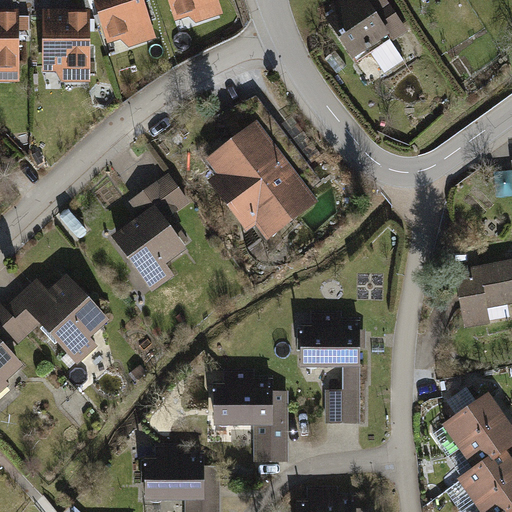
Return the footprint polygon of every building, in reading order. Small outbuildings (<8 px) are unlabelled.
[(155,38),(141,0),(91,0),(107,45),(121,41),(128,47),(155,38)] [(222,14),(216,0),(167,0),(175,23),(188,19),(195,23),(222,14)] [(333,13),(323,19),(351,60),(388,34),(393,41),(408,32),(386,0),(338,0),(329,6),(333,13)] [(18,16),(18,10),(0,10),(0,82),(18,82),(18,31),(29,31),(29,16),(23,16),(18,16)] [(89,83),(89,10),(67,10),(41,10),(41,73),(55,73),(59,83),(89,83)] [(211,190),(231,216),(289,172),(258,131),(207,169),(219,184),(211,190)] [(319,212),(289,172),(231,216),(248,239),(256,233),(269,250),(319,212)] [(142,224),(112,246),(154,301),(177,283),(169,273),(188,258),(165,228),(189,210),(169,182),(131,211),(142,224)] [(511,259),(453,270),(464,326),(511,318),(508,302),(511,300),(511,259)] [(26,312),(38,324),(76,365),(96,346),(89,339),(108,322),(65,275),(47,292),(26,312)] [(26,312),(47,292),(35,278),(2,309),(26,335),(38,324),(26,312)] [(0,343),(8,352),(26,335),(2,309),(0,307),(0,343)] [(181,313),(176,317),(180,323),(185,319),(181,313)] [(328,431),(362,431),(362,363),(366,363),(366,336),(358,336),(358,324),(345,324),(345,318),(313,318),(313,332),(303,332),(304,376),(345,375),(345,397),(328,397),(328,431)] [(8,352),(0,343),(0,401),(12,390),(6,383),(23,367),(8,352)] [(130,372),(136,380),(145,372),(139,365),(130,372)] [(227,387),(216,387),(216,432),(255,432),(255,467),(290,467),(290,397),(275,397),(275,382),(258,382),(258,374),(227,373),(227,387)] [(445,432),(461,454),(507,423),(491,400),(445,432)] [(511,452),(511,430),(507,423),(461,454),(477,477),(506,457),(511,452)] [(157,463),(146,463),(146,509),(185,508),(185,511),(220,511),(220,472),(205,473),(205,457),(188,458),(188,449),(157,450),(157,463)] [(461,488),(476,509),(511,483),(511,465),(506,457),(477,477),(461,488)] [(511,511),(511,483),(476,509),(477,511),(511,511)] [(337,493),(309,492),(309,505),(300,505),(299,511),(358,511),(359,500),(337,500),(337,493)]
